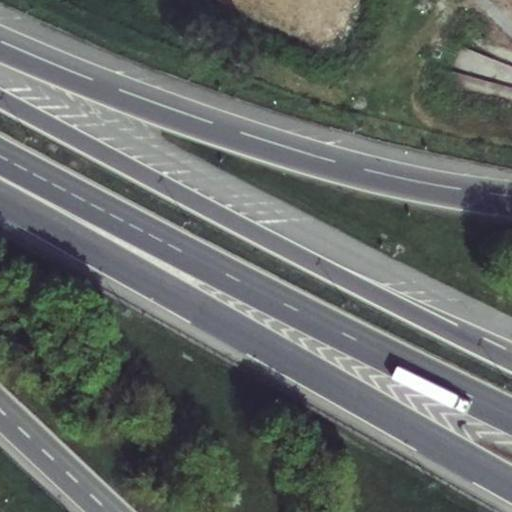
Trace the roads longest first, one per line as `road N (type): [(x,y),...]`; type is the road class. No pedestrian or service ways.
road 1 (motorway): [(0,199),(511,483)]
road 2 (motorway): [(511,362),(0,100)]
road 3 (motorway): [(0,159),(511,419)]
road 4 (motorway): [(511,206),(309,164),(0,51)]
road 5 (track): [(450,0),(394,66),(360,84)]
